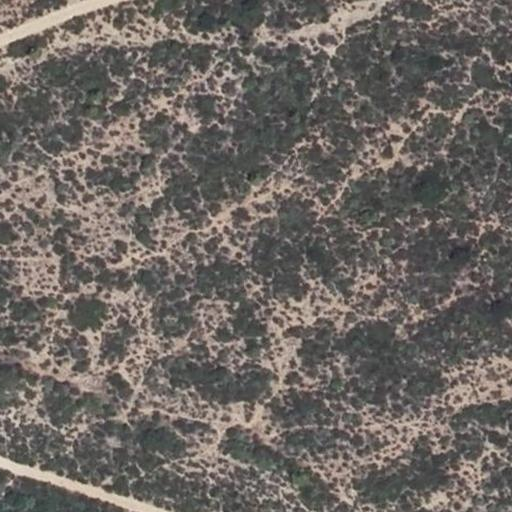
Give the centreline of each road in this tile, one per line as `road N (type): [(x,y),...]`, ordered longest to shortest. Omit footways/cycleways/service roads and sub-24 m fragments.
road 1 (track): [(0,461),(159,511)]
road 2 (track): [(0,45),(126,0)]
